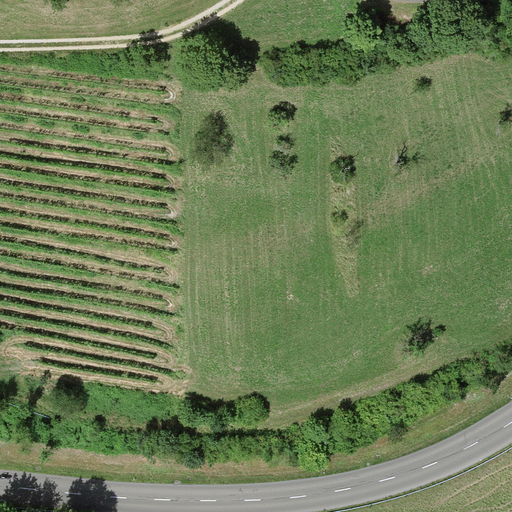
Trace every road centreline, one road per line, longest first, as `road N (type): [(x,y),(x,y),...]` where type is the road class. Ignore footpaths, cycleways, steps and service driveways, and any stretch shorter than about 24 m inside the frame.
road 1 (tertiary): [(0,485),(264,501),(353,488),(446,459),(511,419)]
road 2 (track): [(361,395),(235,429),(69,412),(0,391)]
road 3 (track): [(234,0),(203,21),(140,38),(0,45)]
